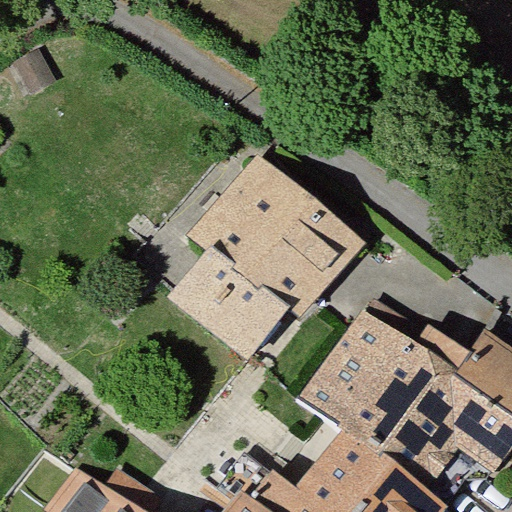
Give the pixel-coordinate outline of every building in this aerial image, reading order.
[(205,251),(286,318),(293,324),(357,246),(253,161),(190,239),(205,251)] [(163,306),(247,370),(286,318),(205,251),(163,306)] [(471,353),(377,284),(289,404),(346,445),(361,425),(430,475),(445,454),(491,488),(511,459),(511,354),(484,334),(471,353)] [(266,511),(435,511),(447,498),(430,475),(361,425),(346,445),(311,493),(250,445),(212,494),(224,503),(237,488),(266,511)] [(158,511),(85,473),(55,508),(59,511),(158,511)] [(266,511),(237,488),(224,503),(217,511),(266,511)]
